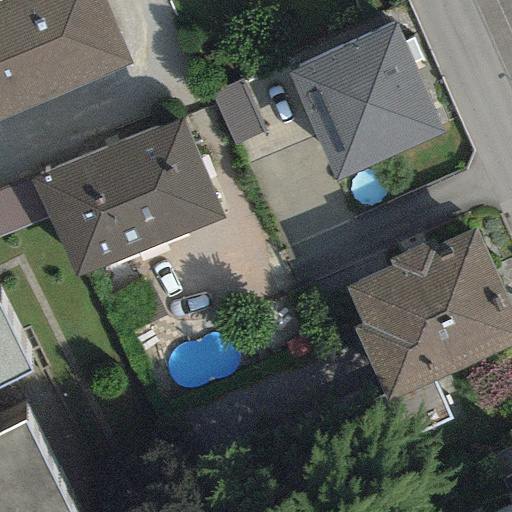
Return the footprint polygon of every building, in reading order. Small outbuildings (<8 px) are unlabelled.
[(0,0),(0,120),(132,63),(105,0),(0,0)] [(442,131),(394,25),(285,74),(333,180),(442,131)] [(235,135),(268,122),(247,69),(214,82),(235,135)] [(181,119),(28,179),(46,218),(73,278),(224,220),(181,119)] [(0,236),(46,218),(28,179),(0,189),(0,236)] [(390,269),(345,289),(362,326),(353,329),(404,443),(451,421),(433,380),(511,345),(511,311),(475,229),(431,249),(426,239),(385,258),(390,269)] [(0,511),(66,511),(23,424),(0,435),(0,387),(29,373),(0,314),(0,511)]
